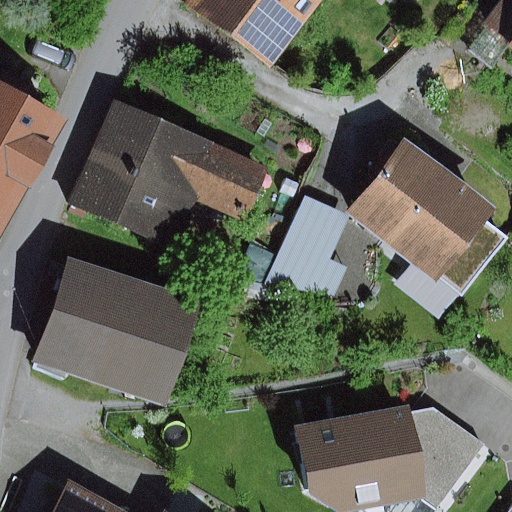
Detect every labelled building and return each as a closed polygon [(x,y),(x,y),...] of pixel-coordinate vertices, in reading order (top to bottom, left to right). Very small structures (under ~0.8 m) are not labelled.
[(319,0),(189,0),(181,12),(266,74),(319,0)] [(511,0),(508,0),(482,34),(511,57),(511,0)] [(0,208),(52,113),(0,84),(0,208)] [(266,165),(114,107),(75,209),(177,247),(193,204),(244,224),(266,165)] [(489,221),(406,153),(349,223),(432,290),(489,221)] [(343,217),(297,199),(260,291),(324,317),(342,270),(325,263),(343,217)] [(187,307),(57,265),(24,365),(154,407),(187,307)] [(391,414),(292,433),(304,497),(328,511),(407,496),(391,414)] [(108,511),(60,488),(47,511),(108,511)]
